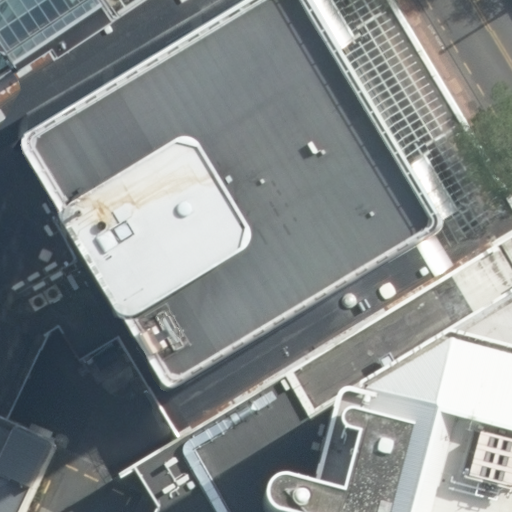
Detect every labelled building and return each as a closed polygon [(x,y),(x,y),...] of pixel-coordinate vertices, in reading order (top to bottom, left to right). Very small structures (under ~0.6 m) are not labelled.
[(511,235),(511,201),(395,0),(147,0),(62,57),(0,92),(0,418),(10,423),(61,330),(128,340),(186,439),(511,235)] [(0,0),(0,35),(22,69),(56,47),(62,57),(147,0),(0,0)] [(0,81),(22,69),(0,35),(0,81)] [(511,511),(511,235),(186,439),(136,470),(136,511),(511,511)] [(0,418),(0,511),(32,511),(62,446),(10,423),(0,418)]
